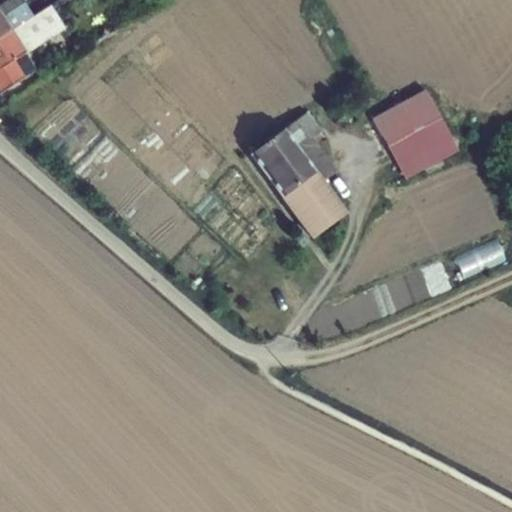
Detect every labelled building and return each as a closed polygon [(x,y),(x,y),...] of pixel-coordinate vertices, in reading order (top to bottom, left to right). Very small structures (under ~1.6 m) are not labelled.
[(0,37),(32,17),(21,0),(9,0),(0,6),(0,37)] [(32,17),(0,37),(0,93),(36,71),(25,55),(64,29),(50,6),(32,17)] [(373,120),(398,166),(451,138),(425,92),(373,120)] [(335,170),(315,143),(323,137),(306,113),(250,155),(282,198),(283,197),(313,238),(345,214),(321,181),(335,170)] [(479,245),(483,261),(469,266),(470,271),(507,260),(501,238),(479,245)]
